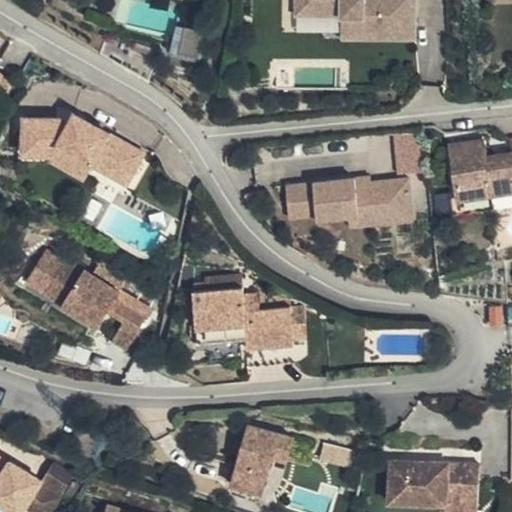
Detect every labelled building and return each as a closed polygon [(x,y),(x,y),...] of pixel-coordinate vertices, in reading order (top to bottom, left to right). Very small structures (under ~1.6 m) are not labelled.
[(295,0),(295,15),(344,15),(343,30),(379,31),(379,37),(415,38),(415,0),(295,0)] [(344,15),(295,15),(295,30),(343,30),(344,15)] [(92,120),(78,113),(73,122),(82,127),(89,127),(92,120)] [(136,178),(150,150),(92,120),(89,127),(82,127),(73,122),(67,119),(29,119),(29,155),(62,155),(68,143),(136,178)] [(398,171),(425,169),(422,130),(395,132),(398,171)] [(451,144),(455,180),(459,210),(511,204),(511,152),(489,155),(487,140),(451,144)] [(62,155),(29,155),(29,163),(60,162),(94,180),(98,173),(140,194),(160,154),(150,150),(136,178),(68,143),(62,155)] [(357,184),(369,182),(369,175),(356,176),(357,184)] [(410,177),(369,182),(357,184),(356,176),(315,180),(318,214),(319,220),(350,216),(372,214),(372,209),(413,205),(410,177)] [(318,214),(315,180),(289,182),(292,217),(318,214)] [(459,210),(455,180),(448,182),(451,211),(459,210)] [(415,220),(413,205),(372,209),(372,214),(350,216),(352,226),(415,220)] [(103,312),(114,295),(116,291),(82,269),(80,272),(62,259),(40,292),(92,327),(103,312)] [(116,321),(128,304),(114,295),(103,312),(116,321)] [(244,300),(208,302),(209,312),(245,311),(244,300)] [(501,322),(500,303),(489,303),(491,323),(501,322)] [(145,315),(128,304),(116,321),(106,336),(123,348),(145,315)] [(291,307),(251,310),(253,341),(261,340),(261,345),(293,343),(293,338),(291,307)] [(304,337),(303,307),(291,307),(293,338),(304,337)] [(247,341),(248,365),(294,362),(293,343),(261,345),(261,340),(253,341),(251,310),(245,311),(247,341)] [(247,341),(245,311),(209,312),(195,314),(197,344),(247,341)] [(288,457),(294,432),(246,421),(230,482),(264,490),(274,453),(288,457)] [(279,496),(287,458),(274,455),(266,493),(279,496)] [(448,488),(480,488),(483,455),(391,455),(390,495),(447,497),(448,488)] [(0,458),(0,503),(14,511),(35,511),(49,491),(51,483),(24,467),(21,472),(0,458)] [(61,471),(52,485),(49,491),(69,503),(82,484),(61,471)] [(478,511),(480,488),(448,488),(447,497),(447,511),(478,511)] [(63,511),(69,503),(49,491),(35,511),(63,511)]
